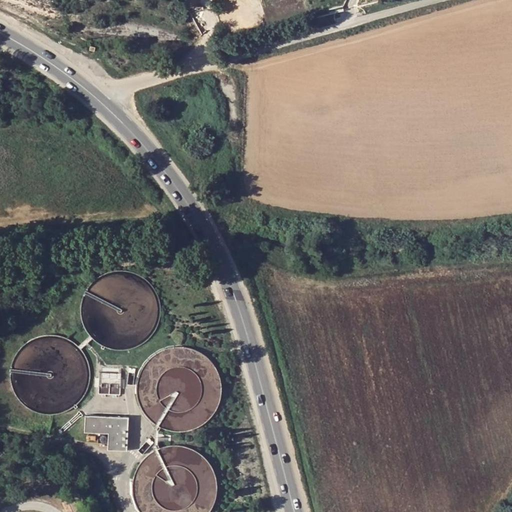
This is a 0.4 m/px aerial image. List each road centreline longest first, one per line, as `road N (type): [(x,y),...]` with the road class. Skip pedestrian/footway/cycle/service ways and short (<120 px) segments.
road 1 (secondary): [(298,511),(229,270),(164,164),(109,101)]
road 2 (unclassified): [(447,0),(121,91),(109,101)]
road 3 (secondary): [(109,101),(0,29)]
